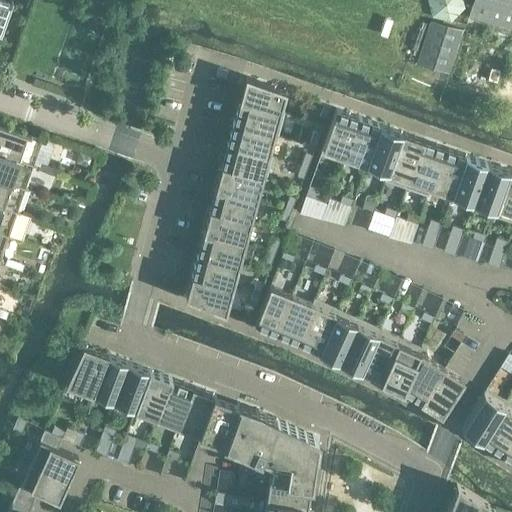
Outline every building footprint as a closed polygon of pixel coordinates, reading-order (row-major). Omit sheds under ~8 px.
[(0,0),(0,34),(12,0),(11,0),(9,4),(0,0)] [(425,0),(450,23),(470,2),(468,0),(425,0)] [(511,0),(472,0),(468,16),(511,27),(511,0)] [(448,71),(462,29),(430,19),(417,62),(448,71)] [(280,110),(280,109),(285,91),(245,76),(239,99),(280,110)] [(239,99),(233,121),(274,132),(273,133),(278,135),(284,111),(280,109),(280,110),(239,99)] [(324,103),(320,114),(326,116),(330,105),(324,103)] [(343,160),(358,116),(336,108),(320,152),(343,160)] [(379,124),(358,116),(343,160),(365,168),(366,164),(365,163),(379,124)] [(268,154),(273,133),(274,132),(233,121),(227,143),(268,154)] [(400,131),(379,124),(365,163),(366,164),(386,171),(400,131)] [(0,152),(32,164),(35,165),(36,164),(33,163),(40,140),(43,141),(44,140),(0,125),(0,152)] [(313,130),(309,142),(316,143),(320,132),(313,130)] [(386,171),(407,178),(408,179),(422,139),(400,131),(386,171)] [(444,146),(422,139),(408,179),(407,178),(405,186),(428,194),(429,189),(444,146)] [(227,143),(221,165),(262,176),(261,177),(266,179),(272,155),(268,154),(227,143)] [(429,189),(450,197),(465,154),(444,146),(429,189)] [(305,151),(301,163),(307,165),(312,153),(305,151)] [(0,179),(24,188),(27,189),(27,188),(24,187),(32,164),(0,152),(0,179)] [(487,162),(465,154),(450,197),(472,204),(487,162)] [(46,172),(48,165),(39,162),(37,169),(46,172)] [(494,212),(496,208),(495,207),(509,169),(487,162),(472,204),(494,212)] [(303,177),(307,165),(301,163),(297,174),(303,177)] [(54,175),(57,168),(48,165),(46,172),(54,175)] [(221,165),(215,187),(256,198),(261,177),(262,176),(221,165)] [(511,170),(509,169),(495,207),(496,208),(511,213),(511,170)] [(0,206),(16,212),(19,213),(19,211),(16,210),(24,188),(0,179),(0,206)] [(317,199),(320,188),(309,184),(305,195),(317,199)] [(215,187),(209,209),(250,220),(256,198),(215,187)] [(285,206),(291,208),(295,196),(289,194),(285,206)] [(351,205),(353,198),(342,194),(340,200),(351,205)] [(373,210),(375,204),(364,199),(361,206),(373,210)] [(395,216),(397,210),(386,205),(384,212),(395,216)] [(0,232),(8,235),(10,236),(11,235),(8,234),(16,212),(0,206),(0,232)] [(287,220),(291,208),(285,206),(280,217),(287,220)] [(29,219),(32,212),(23,209),(20,216),(29,219)] [(244,242),(250,220),(209,209),(203,231),(244,242)] [(417,222),(419,215),(408,211),(406,218),(417,222)] [(32,212),(29,219),(38,222),(40,215),(32,212)] [(432,247),(442,222),(430,218),(421,243),(432,247)] [(454,253),(464,228),(452,224),(443,249),(454,253)] [(483,240),(486,233),(474,229),(472,236),(483,240)] [(203,231),(197,253),(238,264),(244,242),(203,231)] [(499,265),(508,240),(496,236),(487,261),(499,265)] [(273,237),(269,249),(275,251),(279,239),(273,237)] [(271,263),(275,251),(269,249),(264,260),(271,263)] [(292,261),(295,254),(283,250),(281,256),(292,261)] [(191,275),(232,286),(238,264),(197,253),(191,275)] [(4,264),(13,267),(15,260),(6,257),(4,264)] [(15,260),(13,267),(21,270),(24,263),(15,260)] [(324,273),(327,267),(315,262),(313,268),(324,273)] [(349,283),(352,278),(340,272),(338,278),(349,283)] [(225,312),(232,286),(191,275),(186,296),(225,312)] [(257,282),(253,293),(259,296),(263,284),(257,282)] [(370,293),(372,287),(361,282),(358,288),(370,293)] [(276,332),(291,293),(269,284),(253,323),(276,332)] [(390,302),(393,296),(382,291),(379,297),(390,302)] [(255,308),(259,296),(253,293),(248,305),(255,308)] [(314,303),(313,302),(291,293),(276,332),(297,341),(314,303)] [(315,298),(313,302),(314,303),(297,341),(317,350),(336,308),(315,298)] [(411,312),(414,306),(403,301),(400,307),(411,312)] [(336,308),(317,350),(338,359),(357,317),(336,308)] [(432,321),(434,316),(423,310),(421,316),(432,321)] [(378,327),(357,317),(338,359),(359,369),(378,327)] [(399,336),(378,327),(359,369),(379,378),(399,336)] [(464,334),(454,328),(450,333),(461,340),(464,334)] [(420,346),(399,336),(379,378),(400,388),(418,349),(419,350),(420,346)] [(65,382),(92,392),(107,353),(83,344),(65,382)] [(435,378),(443,365),(420,351),(419,350),(418,349),(400,388),(420,400),(434,377),(435,378)] [(128,361),(107,353),(92,392),(113,400),(128,361)] [(149,369),(128,361),(113,400),(135,408),(149,369)] [(443,365),(435,378),(434,377),(420,400),(440,413),(463,378),(443,365)] [(171,377),(149,369),(135,408),(156,416),(171,377)] [(192,385),(171,377),(156,416),(178,424),(192,385)] [(215,393),(192,385),(178,424),(199,432),(213,394),(215,395),(215,393)] [(460,426),(481,439),(506,400),(485,386),(460,426)] [(230,399),(215,393),(215,395),(213,394),(199,432),(217,438),(223,441),(242,448),(271,461),(269,475),(310,482),(317,437),(255,408),(230,399)] [(511,403),(506,400),(481,439),(499,451),(511,431),(511,403)] [(18,417),(13,427),(21,430),(25,420),(18,417)] [(116,428),(105,424),(95,450),(106,454),(116,428)] [(54,425),(51,431),(62,436),(65,430),(54,425)] [(44,428),(29,460),(68,477),(77,456),(57,447),(62,436),(51,431),(44,428)] [(84,432),(78,430),(74,442),(80,444),(84,432)] [(137,436),(126,431),(116,458),(128,462),(137,436)] [(511,459),(511,431),(499,451),(511,459)] [(158,445),(147,441),(144,448),(156,452),(158,445)] [(179,454),(168,450),(165,456),(177,460),(179,454)] [(58,499),(68,477),(29,460),(15,491),(34,499),(38,490),(58,499)] [(244,484),(246,472),(239,471),(238,483),(244,484)] [(265,498),(307,504),(310,482),(269,475),(265,498)] [(502,511),(495,507),(456,484),(445,511),(502,511)] [(243,494),(216,490),(214,502),(241,506),(243,494)] [(15,491),(6,511),(36,511),(29,509),(34,499),(15,491)] [(265,498),(263,511),(305,511),(307,504),(265,498)]
